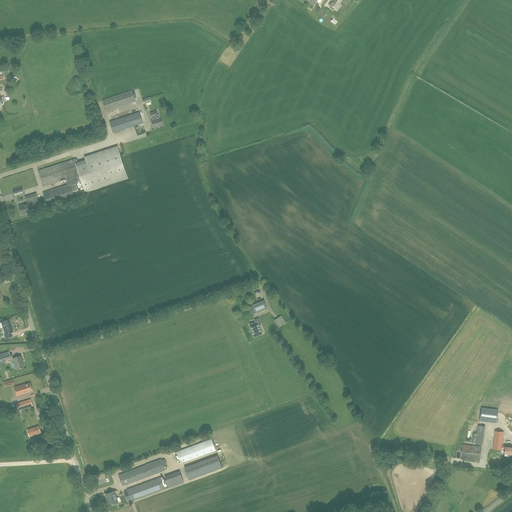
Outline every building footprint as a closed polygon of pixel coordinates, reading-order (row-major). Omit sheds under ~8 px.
[(341,4),(340,3),(342,0),(330,0),(332,1),(332,2),(330,6),(329,7),(333,10),(334,8),(336,10),(341,4)] [(134,98),(136,97),(134,92),(132,92),(132,91),(102,100),(106,111),(135,102),(134,98)] [(154,128),(162,125),(160,118),(158,119),(157,115),(156,111),(150,113),(151,117),(152,117),(153,120),(151,121),(154,128)] [(139,112),(110,122),(113,133),(143,123),(139,112)] [(85,160),(77,162),(76,163),(79,175),(81,180),(85,192),(128,179),(117,146),(84,156),(85,160)] [(43,186),(74,176),(79,175),(76,163),(77,162),(76,159),(38,171),(43,186)] [(15,191),(39,185),(36,173),(13,180),(15,191)] [(80,196),(76,182),(81,180),(79,175),(74,176),(74,177),(66,180),(67,185),(43,192),(48,207),(80,196)] [(35,211),(33,206),(39,204),(37,198),(38,197),(36,193),(25,197),(27,204),(18,206),(21,215),(35,211)] [(16,213),(14,205),(12,205),(12,203),(7,204),(9,215),(16,213)] [(267,309),(264,301),(252,306),(255,313),(267,309)] [(262,334),(259,326),(261,325),(259,318),(254,320),(255,323),(250,325),(249,325),(254,337),(261,334),(262,334)] [(275,322),(279,327),(284,323),(280,318),(275,322)] [(10,333),(13,332),(9,319),(1,322),(5,334),(4,335),(6,339),(11,337),(10,333)] [(16,369),(24,367),(21,356),(13,358),(16,369)] [(16,397),(28,393),(27,393),(32,391),(30,383),(25,385),(25,384),(14,388),(16,397)] [(16,404),(18,410),(32,406),(30,399),(16,404)] [(480,421),(496,423),(498,410),(482,408),(480,421)] [(478,444),(484,445),(487,426),(480,425),(478,444)] [(27,430),(29,437),(40,433),(38,426),(27,430)] [(501,449),(502,446),(503,432),(495,431),(493,449),(501,450),(501,449)] [(216,450),(211,438),(176,452),(180,463),(216,450)] [(462,445),(460,459),(479,461),(481,447),(462,445)] [(509,447),(502,446),(501,449),(505,449),(504,454),(511,454),(511,447),(509,448),(509,447)] [(217,452),(222,461),(226,459),(221,450),(217,452)] [(190,479),(223,468),(219,456),(196,463),(197,465),(190,467),(192,474),(189,475),(190,479)] [(118,475),(122,486),(165,470),(160,459),(146,464),(146,465),(118,475)] [(180,472),(165,478),(168,487),(183,482),(180,472)] [(165,488),(160,477),(127,489),(131,501),(165,488)] [(110,505),(118,502),(114,491),(106,494),(110,505)]
